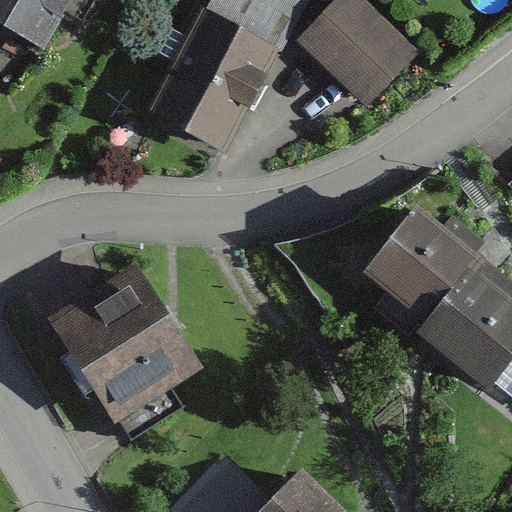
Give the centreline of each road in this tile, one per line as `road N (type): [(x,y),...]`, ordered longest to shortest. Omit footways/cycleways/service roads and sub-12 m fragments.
road 1 (residential): [(0,255),(110,217),(235,217),(294,204),(396,157),(511,79)]
road 2 (residential): [(0,371),(78,511)]
